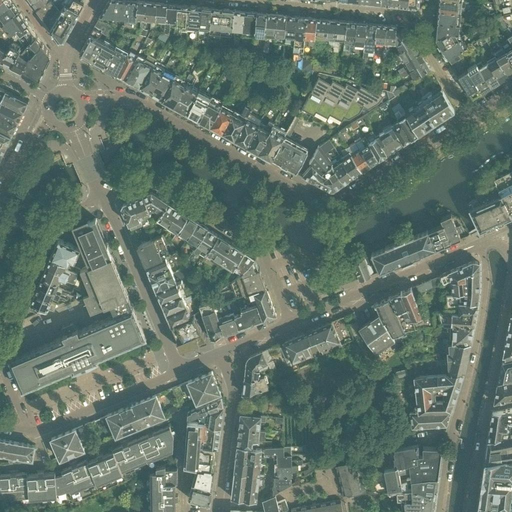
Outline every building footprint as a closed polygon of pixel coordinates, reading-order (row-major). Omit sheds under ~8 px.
[(2,0),(0,2),(0,13),(13,5),(9,0),(2,0)] [(35,0),(32,3),(37,10),(49,0),(35,0)] [(49,0),(37,10),(42,17),(62,3),(64,1),(64,0),(49,0)] [(65,5),(51,29),(59,41),(60,41),(60,42),(61,42),(62,42),(62,41),(63,41),(84,4),(81,2),(76,0),(64,0),(64,1),(62,3),(65,5)] [(108,0),(109,0),(105,6),(100,15),(100,16),(98,19),(97,21),(111,26),(112,25),(116,26),(117,17),(124,18),(126,0),(108,0)] [(127,0),(126,0),(124,18),(123,23),(123,26),(134,29),(136,18),(138,1),(127,0)] [(439,3),(438,10),(461,12),(461,10),(458,10),(459,5),(461,5),(461,0),(438,0),(439,3)] [(147,2),(138,1),(136,18),(141,19),(140,28),(145,28),(145,19),(147,2)] [(157,3),(147,2),(145,19),(151,20),(150,29),(154,31),(155,20),(157,3)] [(42,17),(51,29),(65,5),(62,3),(42,17)] [(167,4),(157,3),(155,20),(161,21),(159,33),(164,33),(167,4)] [(177,5),(167,4),(164,33),(169,34),(170,22),(175,23),(177,5)] [(177,5),(175,23),(174,34),(180,35),(181,26),(187,27),(189,6),(177,4),(177,5)] [(0,13),(0,24),(18,11),(13,5),(0,13)] [(201,7),(189,6),(187,27),(195,27),(195,30),(193,30),(192,39),(198,39),(198,33),(201,7)] [(211,8),(201,7),(198,33),(204,34),(204,36),(206,37),(206,42),(208,42),(208,38),(209,33),(211,8)] [(211,33),(220,34),(223,9),(211,8),(209,33),(211,33)] [(223,9),(220,34),(220,35),(231,36),(232,29),(234,10),(223,9)] [(245,11),(234,10),(232,29),(243,30),(245,11)] [(438,15),(437,22),(457,23),(458,15),(460,15),(461,12),(438,10),(438,15)] [(0,24),(0,31),(2,34),(23,19),(18,11),(0,24)] [(256,13),(245,11),(243,30),(242,41),(246,41),(248,42),(250,31),(255,32),(256,13)] [(267,14),(256,13),(255,32),(253,46),(263,47),(267,14)] [(277,15),(267,14),(263,47),(263,52),(268,52),(269,41),(275,42),(277,15)] [(277,15),(275,42),(284,43),(287,15),(277,15)] [(296,16),(287,15),(284,43),(293,44),(296,16)] [(296,16),(293,44),(293,53),(291,65),(302,68),(303,53),(299,52),(299,46),(304,46),(304,45),(305,38),(307,17),(296,16)] [(316,18),(307,17),(305,38),(304,45),(314,46),(314,44),(316,18)] [(326,19),(316,18),(314,44),(318,44),(318,46),(324,46),(324,45),(326,19)] [(2,34),(0,35),(0,38),(3,37),(5,38),(8,36),(11,35),(14,39),(15,40),(17,37),(19,36),(24,33),(31,41),(36,36),(28,25),(23,19),(2,34)] [(336,20),(326,19),(324,45),(334,46),(334,38),(336,20)] [(346,21),(336,20),(334,38),(334,46),(333,51),(338,51),(339,38),(344,39),(346,21)] [(87,58),(93,61),(104,41),(111,26),(97,21),(91,32),(80,51),(81,55),(81,54),(87,57),(87,58)] [(357,22),(346,21),(344,39),(343,49),(349,50),(354,51),(357,22)] [(366,23),(357,22),(354,51),(358,51),(359,43),(364,44),(366,23)] [(435,38),(436,39),(446,33),(459,34),(460,24),(457,23),(437,22),(435,38)] [(376,24),(366,23),(364,44),(363,55),(373,56),(373,53),(376,24)] [(386,25),(376,24),(373,53),(383,55),(386,25)] [(396,26),(386,25),(383,55),(383,57),(387,58),(389,43),(394,43),(396,26)] [(405,27),(396,26),(394,43),(399,51),(415,42),(405,26),(405,27)] [(508,38),(511,44),(511,32),(508,26),(503,29),(508,38)] [(15,57),(11,66),(37,79),(38,79),(39,79),(44,70),(30,57),(37,50),(30,42),(31,41),(24,33),(19,36),(17,37),(23,45),(25,48),(22,51),(16,58),(15,57)] [(442,48),(443,50),(459,39),(461,38),(459,34),(446,33),(436,39),(439,44),(442,48)] [(36,36),(31,41),(30,42),(37,50),(30,57),(44,70),(50,56),(49,53),(36,36)] [(147,37),(141,47),(146,50),(147,46),(151,49),(157,38),(153,36),(151,39),(147,37)] [(483,36),(475,41),(478,45),(486,40),(483,36)] [(0,41),(3,37),(0,38),(0,46),(6,51),(9,47),(0,41)] [(511,44),(508,38),(499,44),(503,49),(511,64),(511,44)] [(445,54),(447,58),(457,53),(464,48),(465,48),(462,44),(459,39),(443,50),(445,54)] [(100,65),(104,68),(115,47),(104,41),(93,61),(100,65)] [(9,47),(6,51),(1,61),(2,62),(2,63),(6,65),(7,64),(11,66),(15,57),(16,58),(22,51),(25,48),(23,45),(20,47),(18,45),(19,45),(14,42),(13,42),(10,45),(9,47)] [(420,51),(415,42),(399,51),(397,52),(400,57),(393,61),(393,63),(395,66),(402,61),(420,51)] [(112,72),(116,74),(127,53),(115,47),(104,68),(105,68),(105,67),(112,71),(112,72)] [(463,52),(466,50),(464,48),(457,53),(460,58),(463,57),(462,56),(463,52)] [(499,56),(496,58),(508,77),(511,73),(511,64),(503,49),(497,53),(499,56)] [(116,74),(124,78),(138,54),(130,50),(129,53),(127,52),(127,53),(116,74)] [(425,59),(420,51),(402,61),(405,66),(398,70),(400,74),(425,59)] [(460,58),(457,53),(447,58),(451,64),(460,58)] [(124,78),(132,83),(140,69),(138,68),(142,61),(146,59),(138,54),(124,78)] [(496,58),(488,63),(499,82),(508,77),(496,58)] [(132,83),(140,87),(152,66),(144,62),(146,59),(142,61),(138,68),(140,69),(132,83)] [(302,68),(309,69),(312,69),(313,60),(303,59),(302,68)] [(430,69),(425,59),(400,74),(402,78),(410,73),(413,79),(420,75),(430,69)] [(321,72),(322,64),(322,61),(313,60),(312,71),(318,72),(318,71),(321,72)] [(480,62),(477,64),(490,87),(499,82),(488,63),(483,66),(480,62)] [(140,87),(152,93),(163,71),(164,70),(153,64),(152,66),(140,87)] [(322,64),(321,72),(331,73),(332,66),(322,64)] [(477,64),(467,69),(482,92),(490,87),(477,64)] [(162,99),(174,77),(175,75),(175,74),(165,68),(164,70),(163,71),(152,93),(162,99)] [(433,73),(430,69),(420,75),(423,79),(429,76),(433,73)] [(482,92),(467,69),(467,70),(463,72),(458,75),(472,99),(482,92)] [(174,77),(162,99),(169,103),(174,106),(191,75),(189,74),(184,83),(181,81),(182,78),(175,75),(174,77)] [(179,108),(186,112),(198,91),(187,85),(192,76),(191,75),(174,106),(179,108)] [(423,79),(420,75),(413,79),(410,80),(413,85),(423,79)] [(301,109),(313,115),(332,80),(331,80),(329,84),(317,77),(301,109)] [(316,112),(327,118),(346,83),(345,83),(343,86),(332,80),(313,115),(314,115),(316,112)] [(330,114),(341,120),(360,86),(359,85),(357,89),(346,83),(327,118),(328,118),(330,114)] [(360,86),(341,120),(342,121),(344,117),(348,119),(359,112),(363,105),(368,108),(377,102),(381,95),(370,89),(369,91),(360,86)] [(0,100),(23,112),(28,101),(5,90),(0,87),(0,100)] [(433,96),(445,115),(454,109),(442,89),(433,96)] [(193,116),(198,119),(209,97),(198,91),(186,112),(193,116)] [(433,96),(432,94),(430,91),(421,98),(422,99),(422,100),(424,102),(436,121),(444,115),(444,116),(445,115),(433,96)] [(210,125),(221,105),(222,104),(209,97),(198,119),(202,121),(210,125)] [(413,106),(414,108),(426,128),(436,121),(424,102),(422,100),(422,99),(413,106)] [(0,115),(17,123),(23,112),(0,100),(0,115)] [(392,107),(411,138),(418,133),(406,114),(404,111),(399,103),(392,107)] [(214,127),(223,132),(233,112),(221,105),(210,125),(214,127)] [(230,136),(234,139),(248,115),(251,108),(245,105),(241,113),(234,109),(233,112),(223,132),(230,136)] [(406,114),(418,133),(426,128),(414,108),(413,106),(404,111),(406,114)] [(391,124),(403,143),(406,141),(411,138),(392,107),(391,108),(399,119),(391,124)] [(0,130),(11,136),(17,123),(0,115),(0,130)] [(239,141),(247,145),(260,121),(248,115),(234,139),(239,141)] [(254,149),(258,151),(273,125),(274,123),(269,120),(266,125),(260,121),(247,145),(254,149)] [(359,125),(356,121),(350,125),(354,130),(359,127),(359,125)] [(376,138),(387,154),(388,154),(391,151),(392,151),(395,149),(402,144),(403,143),(391,124),(391,123),(382,129),(383,130),(375,136),(376,138)] [(263,154),(272,159),(280,144),(283,138),(286,133),(286,132),(273,125),(258,151),(263,154)] [(0,141),(6,145),(11,136),(0,130),(0,141)] [(365,136),(378,160),(379,160),(379,159),(381,158),(382,158),(386,154),(387,155),(387,154),(376,138),(372,140),(368,134),(365,136)] [(357,144),(370,166),(378,160),(365,136),(360,139),(361,141),(357,143),(357,144)] [(295,144),(283,138),(280,144),(272,159),(273,160),(296,172),(297,172),(297,171),(304,157),(307,151),(295,144)] [(335,161),(332,164),(333,166),(344,184),(348,181),(353,178),(354,177),(342,160),(339,155),(333,159),(327,151),(333,147),(328,140),(318,147),(323,151),(335,161)] [(348,150),(362,171),(370,166),(357,144),(348,150)] [(313,182),(313,181),(320,173),(323,175),(332,164),(335,161),(323,151),(318,147),(307,161),(311,164),(303,174),(302,174),(302,175),(305,177),(307,179),(308,178),(313,182)] [(342,160),(354,177),(357,175),(361,171),(362,171),(348,150),(346,147),(341,151),(346,158),(342,160)] [(331,181),(329,190),(330,191),(333,191),(336,188),(337,188),(339,187),(344,183),(344,184),(333,166),(332,164),(323,175),(325,177),(326,176),(331,181)] [(493,179),(495,183),(511,217),(511,216),(511,169),(504,173),(503,174),(493,179)] [(329,190),(331,181),(326,176),(325,177),(323,175),(320,173),(313,181),(319,184),(319,185),(322,186),(326,188),(326,189),(329,190)] [(511,217),(495,183),(474,192),(477,198),(467,203),(468,208),(477,227),(479,231),(501,221),(511,217)] [(154,208),(161,212),(167,202),(154,193),(153,193),(152,192),(150,192),(151,192),(148,193),(143,195),(150,211),(151,209),(153,210),(154,208)] [(150,213),(150,211),(143,195),(132,200),(142,224),(143,227),(154,222),(153,219),(148,221),(145,215),(150,213)] [(131,229),(142,224),(132,200),(123,203),(121,207),(126,218),(130,227),(131,229)] [(157,218),(167,225),(178,209),(174,206),(167,202),(161,212),(157,218)] [(167,225),(177,231),(188,215),(181,211),(178,209),(167,225)] [(435,250),(435,249),(451,243),(451,242),(461,238),(460,238),(458,233),(461,231),(459,225),(456,226),(451,215),(451,214),(450,214),(440,218),(443,224),(427,230),(426,230),(426,231),(413,236),(413,235),(412,235),(412,236),(403,239),(394,243),(386,247),(386,246),(385,246),(385,247),(386,247),(372,253),(372,252),(371,252),(371,253),(371,254),(371,255),(372,255),(378,270),(378,271),(378,272),(379,272),(380,273),(380,272),(394,266),(393,267),(394,267),(395,267),(394,267),(403,263),(403,264),(412,260),(412,259),(421,256),(422,256),(421,255),(434,250),(435,250)] [(177,231),(187,237),(197,221),(188,215),(177,231)] [(90,265),(111,256),(107,246),(108,246),(107,245),(96,219),(96,218),(88,221),(87,219),(73,225),(73,224),(72,225),(90,265)] [(187,237),(197,244),(208,228),(197,221),(187,237)] [(203,257),(205,255),(218,235),(208,228),(197,244),(195,247),(193,250),(203,257)] [(137,245),(141,254),(171,241),(165,233),(137,245)] [(218,263),(220,261),(231,243),(218,234),(218,235),(205,255),(218,263)] [(60,239),(59,238),(58,238),(58,240),(57,240),(55,245),(53,251),(52,251),(53,251),(50,256),(50,257),(67,264),(68,263),(70,260),(74,261),(80,247),(60,239)] [(141,254),(145,263),(169,253),(165,245),(169,244),(170,245),(173,244),(171,241),(141,254)] [(233,269),(234,267),(244,252),(244,251),(231,243),(220,261),(233,269)] [(511,245),(496,251),(498,253),(502,258),(511,254),(511,245)] [(145,263),(149,272),(172,263),(180,259),(178,254),(180,254),(177,250),(169,253),(145,263)] [(234,267),(242,272),(254,259),(255,259),(254,258),(244,252),(234,267)] [(371,275),(364,257),(363,255),(358,256),(359,259),(352,262),(360,279),(371,275)] [(91,311),(110,303),(116,301),(128,296),(128,295),(112,256),(111,256),(90,265),(80,269),(89,291),(85,293),(78,290),(76,295),(75,297),(76,298),(84,295),(91,311)] [(46,266),(80,280),(80,279),(74,277),(76,273),(65,268),(67,264),(50,257),(46,266)] [(254,259),(242,272),(242,275),(259,269),(255,260),(254,260),(254,259)] [(479,269),(479,267),(479,262),(473,261),(462,265),(459,267),(448,271),(451,278),(465,272),(465,271),(479,269)] [(155,287),(156,290),(180,280),(194,274),(188,266),(172,272),(170,267),(173,266),(172,263),(149,272),(149,273),(150,275),(153,281),(154,284),(155,287)] [(42,275),(59,282),(61,277),(73,282),(74,282),(78,283),(80,280),(46,266),(42,275)] [(465,272),(451,278),(450,278),(452,293),(446,293),(447,307),(459,306),(459,302),(478,301),(479,289),(479,284),(479,276),(491,275),(489,266),(479,267),(479,269),(465,271),(465,272)] [(240,275),(231,282),(237,296),(249,292),(265,286),(266,286),(259,270),(259,269),(242,275),(242,272),(240,274),(240,275)] [(411,287),(414,295),(432,287),(440,283),(450,278),(451,278),(448,271),(437,276),(437,277),(431,279),(430,279),(425,281),(421,283),(422,283),(411,287)] [(72,298),(75,297),(76,295),(57,287),(59,282),(42,275),(39,284),(72,298)] [(161,301),(181,292),(185,291),(180,280),(156,290),(155,290),(157,294),(158,293),(161,300),(161,301)] [(67,301),(72,298),(39,284),(35,293),(51,300),(53,296),(58,298),(58,297),(67,301)] [(267,290),(265,286),(249,292),(250,295),(253,294),(263,319),(276,315),(267,290)] [(425,326),(444,324),(440,310),(423,315),(414,295),(411,287),(410,287),(410,288),(402,291),(400,292),(417,328),(425,326)] [(164,309),(166,312),(186,304),(193,301),(190,295),(184,298),(181,292),(161,301),(161,302),(162,302),(165,309),(164,309)] [(262,319),(263,319),(253,294),(250,295),(249,292),(237,296),(232,298),(242,327),(247,325),(262,319)] [(405,330),(417,328),(400,292),(397,293),(390,296),(405,330)] [(58,303),(51,300),(35,293),(31,303),(28,309),(35,313),(37,312),(39,306),(46,309),(47,309),(49,305),(53,307),(58,305),(58,303)] [(501,305),(511,305),(511,296),(502,295),(501,305)] [(110,303),(115,314),(133,307),(128,296),(116,301),(110,303)] [(405,331),(405,330),(390,296),(375,303),(379,314),(392,335),(405,331)] [(239,328),(242,327),(232,298),(214,305),(224,333),(239,328)] [(201,310),(210,335),(211,338),(224,333),(214,305),(212,300),(199,305),(201,310)] [(440,310),(444,324),(448,324),(452,324),(474,323),(476,312),(478,302),(478,301),(459,302),(459,306),(447,307),(447,310),(441,310),(440,310)] [(488,303),(478,302),(476,312),(487,312),(488,303)] [(171,323),(171,324),(191,314),(186,304),(166,312),(168,316),(171,323)] [(499,314),(511,316),(511,315),(511,314),(511,305),(501,305),(499,314)] [(133,307),(115,314),(112,316),(111,315),(108,316),(108,317),(99,321),(98,320),(95,322),(95,323),(78,330),(77,328),(75,329),(73,322),(62,327),(65,333),(63,334),(64,336),(25,352),(23,353),(24,353),(10,359),(10,358),(9,359),(9,361),(10,361),(22,389),(21,389),(22,390),(24,389),(37,384),(38,383),(52,378),(72,369),(72,370),(72,372),(74,371),(79,369),(81,369),(90,365),(90,364),(96,362),(97,361),(97,360),(96,359),(130,344),(130,345),(131,344),(144,338),(144,339),(146,338),(145,336),(133,308),(133,307)] [(191,314),(171,324),(178,340),(177,341),(180,349),(199,342),(199,343),(208,340),(193,316),(192,316),(191,314)] [(376,353),(394,339),(392,335),(379,314),(359,328),(376,353)] [(509,327),(505,347),(511,346),(511,314),(511,315),(511,316),(510,318),(499,317),(497,325),(509,327)] [(266,349),(262,351),(267,363),(271,374),(277,372),(270,354),(275,352),(276,355),(282,352),(287,362),(291,361),(291,362),(311,353),(307,343),(316,339),(322,354),(342,346),(331,321),(310,330),(305,332),(283,341),(285,346),(281,348),(280,344),(279,344),(276,345),(276,346),(275,346),(271,347),(270,348),(267,349),(266,350),(266,349)] [(470,342),(474,323),(452,324),(452,340),(444,340),(444,343),(449,343),(470,342)] [(447,351),(447,357),(467,357),(470,342),(449,343),(449,351),(447,351)] [(503,358),(502,362),(511,359),(511,346),(505,347),(503,358)] [(245,377),(244,379),(251,379),(258,377),(259,376),(259,366),(267,363),(262,351),(262,350),(254,354),(251,355),(250,356),(249,357),(248,358),(247,359),(247,361),(246,362),(246,363),(246,364),(245,377)] [(443,358),(444,373),(463,371),(467,357),(447,357),(443,358)] [(488,371),(486,382),(497,384),(511,380),(511,359),(502,362),(490,360),(488,371)] [(192,391),(197,402),(218,393),(221,393),(219,390),(212,373),(212,371),(210,372),(189,381),(189,380),(188,381),(188,382),(182,384),(187,394),(192,391)] [(463,371),(444,373),(433,374),(429,374),(426,375),(414,376),(418,412),(410,412),(412,427),(447,426),(454,401),(457,391),(463,371)] [(251,379),(244,379),(243,389),(243,394),(268,387),(264,375),(258,377),(251,379)] [(497,384),(486,382),(481,402),(494,404),(494,403),(495,403),(511,398),(511,380),(497,384)] [(141,401),(131,405),(142,430),(152,426),(150,421),(164,415),(164,413),(163,414),(156,396),(157,396),(156,395),(156,394),(154,395),(143,400),(141,401)] [(221,397),(207,403),(210,411),(223,406),(221,397)] [(199,417),(199,421),(198,421),(205,422),(206,422),(207,411),(210,411),(207,403),(187,411),(187,419),(198,415),(199,417)] [(116,435),(116,436),(128,431),(130,430),(132,434),(142,430),(131,405),(127,407),(126,407),(125,407),(122,409),(120,409),(120,410),(109,414),(107,415),(108,417),(115,434),(116,435)] [(166,409),(168,413),(168,414),(178,410),(176,405),(166,409)] [(206,422),(205,422),(205,425),(206,425),(220,427),(223,406),(210,411),(207,411),(206,422)] [(511,408),(492,412),(492,414),(491,422),(490,427),(477,424),(475,433),(489,435),(488,440),(511,434),(511,432),(510,433),(509,426),(511,425),(511,409),(511,408)] [(239,426),(259,428),(260,421),(265,421),(265,416),(260,415),(240,413),(240,414),(239,426)] [(198,421),(199,421),(187,420),(186,437),(190,437),(190,442),(186,442),(184,465),(196,468),(201,469),(201,467),(214,468),(217,448),(203,446),(206,425),(205,425),(205,422),(198,421)] [(87,459),(70,466),(61,470),(58,461),(54,462),(51,463),(54,471),(44,472),(44,470),(38,471),(39,473),(27,474),(27,472),(0,474),(0,509),(57,504),(73,502),(134,477),(132,472),(149,464),(148,461),(173,451),(174,435),(174,434),(169,424),(127,442),(112,448),(113,450),(103,454),(102,452),(97,454),(98,456),(88,461),(87,459)] [(220,427),(206,425),(203,446),(217,448),(220,427)] [(258,440),(264,440),(264,439),(265,429),(259,428),(239,426),(239,427),(238,439),(238,440),(237,446),(251,447),(252,441),(258,440)] [(53,438),(52,438),(51,438),(52,440),(59,457),(60,459),(84,449),(76,430),(75,428),(73,429),(53,438)] [(485,462),(511,458),(511,460),(511,434),(488,440),(487,445),(487,451),(485,462)] [(0,438),(0,458),(2,459),(3,454),(9,455),(8,463),(12,463),(16,442),(9,441),(5,440),(0,438)] [(473,448),(487,451),(487,445),(488,440),(474,438),(473,448)] [(264,448),(264,446),(264,440),(258,440),(252,441),(251,447),(237,446),(236,459),(261,462),(262,448),(264,448)] [(16,442),(12,463),(15,462),(16,456),(32,459),(35,445),(16,442)] [(438,477),(439,475),(438,475),(438,473),(439,473),(439,472),(438,471),(439,469),(440,468),(439,467),(439,465),(440,465),(440,464),(440,457),(455,459),(457,450),(442,448),(423,446),(423,453),(419,453),(418,444),(392,451),(395,469),(397,468),(399,473),(410,470),(411,478),(407,478),(407,479),(407,482),(438,477)] [(265,455),(275,455),(291,454),(294,454),(294,450),(284,450),(284,446),(271,446),(264,446),(264,448),(265,455)] [(275,455),(275,466),(298,465),(302,465),(302,460),(292,460),(291,454),(275,455)] [(464,500),(479,502),(511,507),(511,503),(509,503),(510,496),(511,496),(511,491),(511,484),(511,460),(511,458),(485,462),(482,478),(481,486),(480,493),(465,491),(464,500)] [(265,462),(261,462),(236,459),(235,472),(259,474),(260,464),(265,464),(265,462)] [(336,465),(339,476),(357,472),(354,460),(336,465)] [(175,511),(176,499),(178,499),(178,492),(176,492),(176,482),(178,482),(177,468),(165,468),(165,464),(156,466),(156,471),(150,471),(151,482),(152,482),(152,490),(151,490),(151,501),(152,501),(152,511),(175,511)] [(275,476),(275,477),(291,477),(292,476),(292,470),(298,470),(298,465),(275,466),(275,476)] [(196,468),(192,484),(212,489),(214,468),(201,467),(201,469),(196,468)] [(316,469),(315,467),(313,467),(310,469),(301,472),(303,477),(314,470),(316,469)] [(426,493),(436,493),(437,486),(451,487),(452,478),(438,477),(407,482),(401,483),(399,473),(397,468),(395,469),(384,471),(389,493),(396,491),(419,489),(420,491),(425,491),(426,493)] [(259,474),(235,472),(234,472),(233,484),(258,487),(263,487),(264,474),(259,474)] [(339,476),(341,487),(359,483),(357,472),(339,476)] [(272,489),(272,496),(275,494),(282,491),(292,485),(291,477),(275,477),(273,477),(273,484),(272,489)] [(359,483),(341,487),(343,495),(348,497),(365,493),(364,488),(361,489),(359,483)] [(212,489),(192,484),(188,498),(210,504),(212,489)] [(257,498),(258,487),(233,484),(231,497),(256,500),(257,498)] [(405,511),(434,511),(435,506),(434,506),(436,493),(426,493),(425,491),(420,491),(419,489),(396,491),(397,502),(404,501),(404,503),(405,511)] [(280,511),(288,509),(285,499),(277,502),(276,499),(275,495),(275,494),(272,496),(262,499),(263,504),(265,511),(261,511),(260,511),(280,511)] [(340,499),(334,501),(335,511),(346,511),(345,502),(340,499)] [(335,511),(334,501),(323,503),(324,511),(335,511)] [(461,511),(511,511),(511,507),(479,502),(478,510),(463,507),(461,511)] [(324,511),(323,503),(312,505),(313,511),(324,511)]
